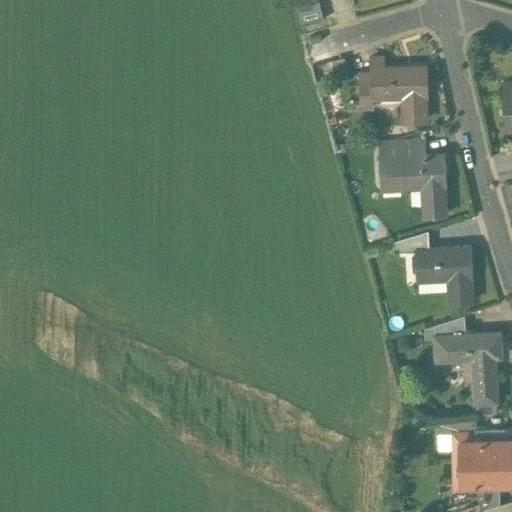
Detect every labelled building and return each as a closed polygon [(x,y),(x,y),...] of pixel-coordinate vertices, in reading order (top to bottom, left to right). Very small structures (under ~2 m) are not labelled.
[(319,0),(295,0),(302,24),(324,18),(319,0)] [(384,65),(384,55),(371,56),(371,78),(384,78),(384,65)] [(426,64),(384,65),(384,78),(371,78),(372,95),(404,94),(405,119),(426,119),(425,94),(427,94),(426,64)] [(511,79),(503,80),(506,127),(511,126),(511,79)] [(426,138),(401,140),(402,155),(426,153),(426,138)] [(426,153),(402,155),(401,140),(387,141),(380,142),(382,179),(403,177),(404,185),(423,184),(425,214),(446,213),(444,183),(446,183),(444,152),(426,153)] [(428,228),(395,239),(396,252),(416,250),(416,248),(430,248),(428,228)] [(430,248),(416,248),(416,250),(419,278),(450,276),(453,301),(474,299),(472,274),(474,274),(471,245),(430,248)] [(465,313),(436,322),(436,334),(466,332),(465,313)] [(436,322),(426,326),(426,335),(436,335),(436,334),(436,322)] [(466,332),(436,334),(436,335),(438,357),(474,355),(476,400),(497,399),(494,354),(500,353),(499,330),(466,332)] [(476,415),(439,419),(440,431),(454,431),(476,430),(476,415)] [(511,428),(454,431),(455,458),(511,456),(511,428)] [(511,456),(455,458),(456,480),(457,480),(457,485),(479,484),(479,485),(500,485),(508,484),(507,481),(511,478),(511,477),(511,456)] [(500,485),(479,485),(479,503),(480,509),(500,502),(500,485)] [(511,511),(511,498),(500,502),(481,509),(481,511),(511,511)] [(479,503),(462,509),(463,511),(469,511),(480,509),(479,503)]
